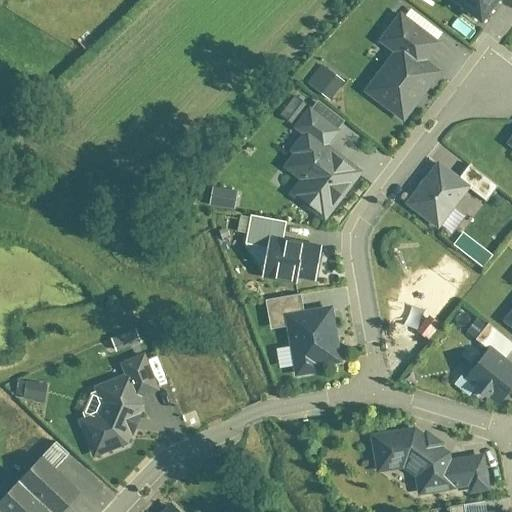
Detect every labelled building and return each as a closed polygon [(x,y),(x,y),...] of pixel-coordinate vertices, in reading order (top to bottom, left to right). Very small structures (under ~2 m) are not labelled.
[(452,0),(483,24),(501,0),(452,0)] [(381,41),(396,52),(366,90),(403,119),(440,71),(427,61),(441,41),(401,13),(381,41)] [(284,164),(300,176),(325,143),(310,131),(284,164)] [(361,170),(325,143),(300,176),(289,190),(325,218),(361,170)] [(438,159),(408,204),(443,227),(473,183),(438,159)] [(492,254),(463,230),(454,242),(483,265),(492,254)] [(321,247),(274,238),(266,275),(314,284),(321,247)] [(332,305),(285,313),(295,370),(342,363),(332,305)] [(110,336),(116,354),(142,345),(136,327),(110,336)] [(511,390),(511,361),(490,346),(466,380),(501,405),(511,390)] [(131,367),(144,400),(167,392),(155,358),(131,367)] [(99,377),(97,418),(80,423),(95,460),(130,451),(144,400),(131,367),(99,377)] [(29,387),(26,401),(44,404),(47,391),(29,387)] [(376,427),(379,474),(416,472),(417,497),(492,493),(490,454),(443,456),(442,424),(376,427)] [(43,455),(19,481),(53,511),(64,511),(83,491),(43,455)] [(53,511),(19,481),(0,501),(0,507),(5,511),(53,511)] [(450,501),(450,511),(488,511),(488,500),(450,501)] [(183,511),(173,503),(165,511),(183,511)]
